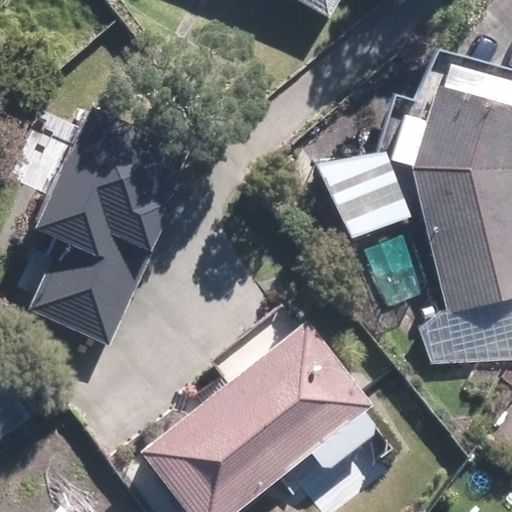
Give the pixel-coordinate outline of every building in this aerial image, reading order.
[(333,0),(304,0),(326,13),(333,0)] [(511,289),(511,63),(458,45),(451,68),(426,59),(394,153),(412,159),(450,305),(511,289)] [(94,86),(36,218),(62,229),(30,302),(108,337),(199,133),(94,86)] [(407,211),(381,139),(321,162),(348,233),(407,211)] [(226,376),(143,441),(198,511),(222,511),(310,444),(326,465),(380,423),(365,404),(378,393),(313,310),(278,337),(261,315),(210,355),(226,376)] [(0,429),(34,407),(0,357),(0,429)] [(79,511),(64,496),(48,511),(79,511)]
